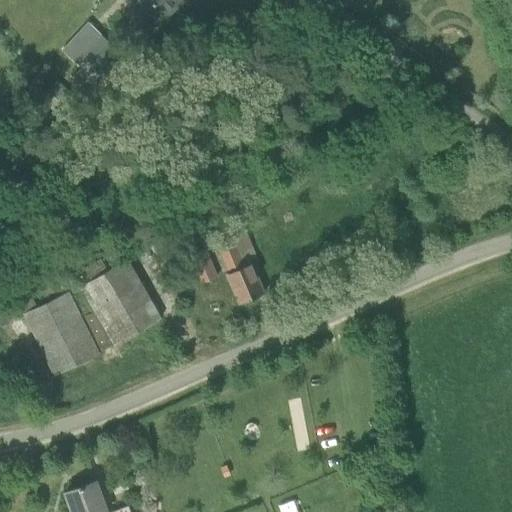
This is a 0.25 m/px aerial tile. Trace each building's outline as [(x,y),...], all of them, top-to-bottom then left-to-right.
[(133,0),(131,3),(141,12),(131,22),(131,30),(137,35),(145,35),(155,25),(157,26),(180,0),(133,0)] [(88,106),(118,74),(105,62),(116,49),(90,25),(65,52),(85,70),(74,82),(86,93),(80,99),(88,106)] [(239,303),(265,293),(252,262),(258,259),(245,230),(217,242),(229,271),(226,273),(239,303)] [(202,283),(217,277),(204,247),(190,254),(202,283)] [(127,258),(88,281),(83,284),(115,344),(115,345),(161,318),(127,258)] [(77,287),(83,284),(88,281),(82,270),(72,276),(77,287)] [(24,313),(54,374),(99,353),(98,352),(115,344),(83,284),(77,287),(72,276),(41,291),(46,302),(34,308),(30,299),(20,304),(24,313)] [(65,491),(72,511),(106,511),(95,481),(65,491)]
